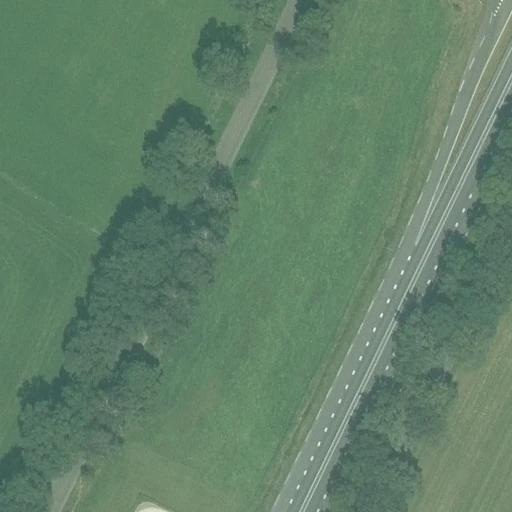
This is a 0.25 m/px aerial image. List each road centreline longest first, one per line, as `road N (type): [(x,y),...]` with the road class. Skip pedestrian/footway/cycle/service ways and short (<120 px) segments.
road 1 (unclassified): [(47,511),(296,0)]
road 2 (unclassified): [(375,511),(511,236)]
road 3 (primary): [(301,511),(427,252)]
road 4 (primary): [(502,0),(464,97),(427,252)]
road 5 (primary): [(427,252),(511,80)]
